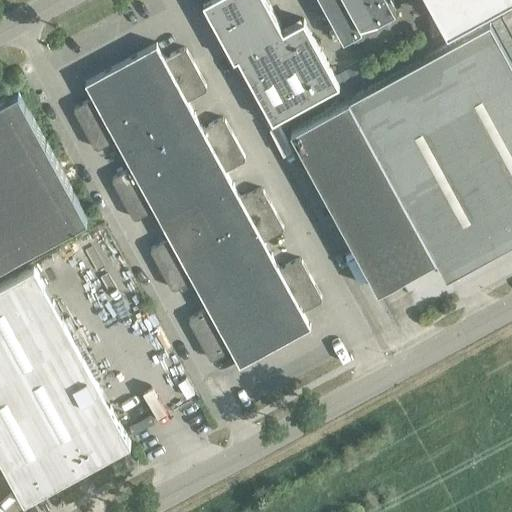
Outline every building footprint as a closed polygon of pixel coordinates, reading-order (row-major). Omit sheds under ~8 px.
[(206,0),(203,2),(233,58),(234,59),(238,57),(246,71),(246,72),(272,120),(339,84),(334,75),(304,19),(279,32),(276,27),(280,24),(266,0),(206,0)] [(321,0),(343,40),(395,12),(388,0),(321,0)] [(436,0),(447,20),(484,0),(436,0)] [(511,241),(511,60),(490,20),(290,130),(377,290),(435,258),(446,277),(511,241)] [(157,43),(121,62),(85,82),(93,96),(72,107),(95,150),(116,138),(131,167),(111,178),(134,220),(154,209),(170,237),(149,248),(172,290),(193,279),(208,307),(188,318),(211,360),(231,349),(239,364),(275,344),(311,324),(303,310),(323,299),(300,257),(280,268),(264,240),(285,229),(262,186),(241,198),(226,169),(246,158),(223,116),(203,127),(195,113),(188,99),(208,88),(185,46),(164,57),(157,43)] [(356,63),(346,69),(350,78),(350,77),(361,72),(356,63)] [(345,69),(334,75),(339,84),(350,78),(346,69),(345,69)] [(0,265),(87,218),(18,91),(0,100),(0,265)] [(131,442),(34,265),(0,283),(0,456),(24,500),(131,442)]
